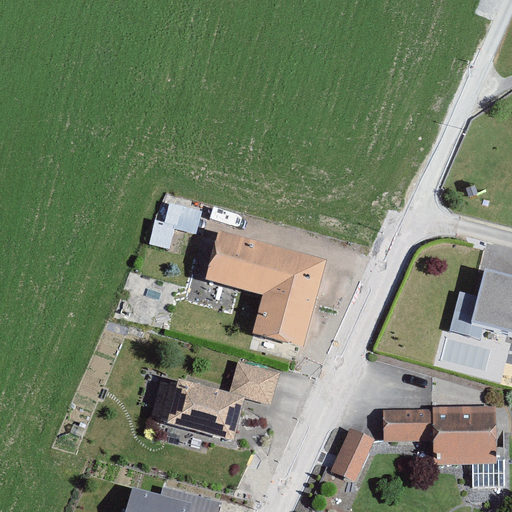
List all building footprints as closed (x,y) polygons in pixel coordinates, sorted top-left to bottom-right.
[(156,221),(151,244),(173,249),(177,229),(198,234),(203,210),(172,203),(168,223),(156,221)] [(193,289),(250,305),(240,341),(289,355),(313,271),(206,241),(193,289)] [(511,323),(511,289),(472,279),(459,332),(502,343),(507,322),(511,323)] [(270,379),(231,368),(222,401),(261,411),(270,379)] [(219,450),(230,408),(163,391),(152,433),(219,450)] [(482,470),(480,413),(376,417),(377,449),(421,447),(422,472),(482,470)] [(347,487),(365,446),(343,436),(325,478),(347,487)] [(152,503),(123,495),(118,511),(212,511),(213,508),(154,493),(152,503)]
